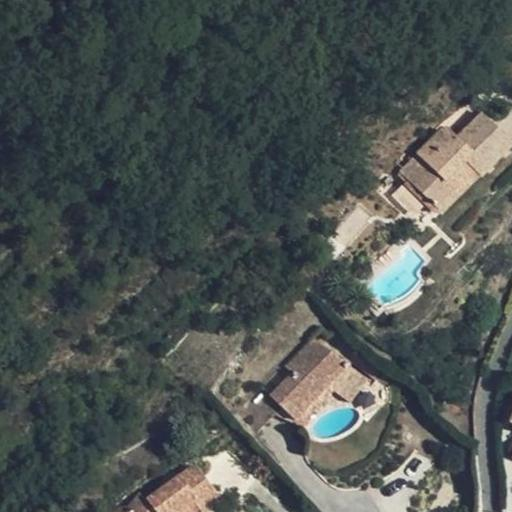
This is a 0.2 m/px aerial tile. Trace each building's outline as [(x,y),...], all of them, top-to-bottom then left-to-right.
[(465,163),(476,174),(479,177),(511,144),(511,143),(483,113),(454,141),(442,129),(417,154),(425,162),(408,180),(439,211),(456,195),(444,183),(465,163)] [(456,195),(476,174),(465,163),(444,183),(456,195)] [(282,408),(293,419),(346,366),(310,340),(286,365),(292,372),(246,419),(258,431),(282,408)] [(367,382),(346,366),(293,419),(299,424),(333,390),(350,402),(367,382)] [(204,511),(220,501),(195,465),(147,499),(138,493),(127,507),(123,507),(117,507),(112,511),(111,511),(197,511),(199,511),(204,511)]
